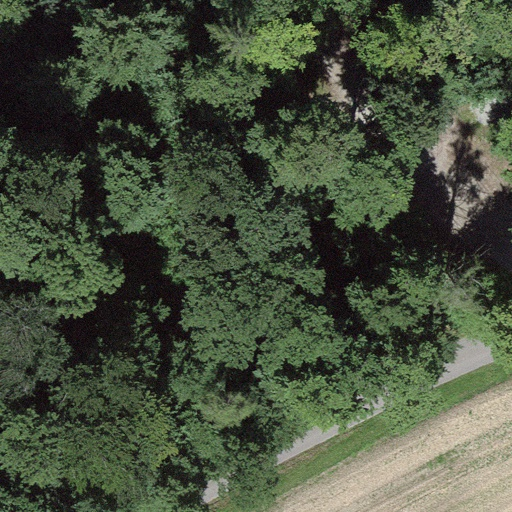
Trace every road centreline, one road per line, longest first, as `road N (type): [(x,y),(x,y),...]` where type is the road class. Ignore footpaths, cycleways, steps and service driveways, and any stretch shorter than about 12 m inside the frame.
road 1 (unclassified): [(511,327),(246,458),(156,511)]
road 2 (track): [(511,249),(456,219),(319,56),(295,0)]
